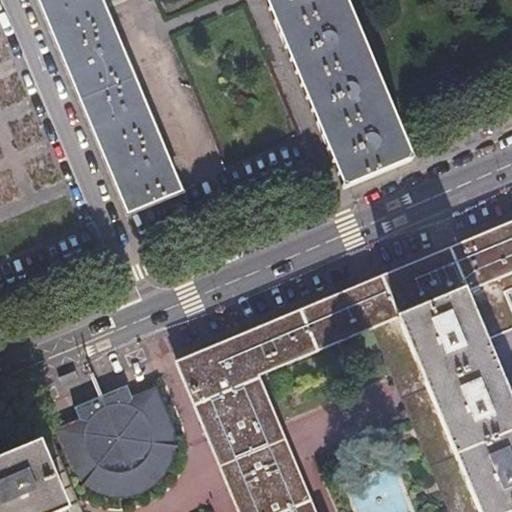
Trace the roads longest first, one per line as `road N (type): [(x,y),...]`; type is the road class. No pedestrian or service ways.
road 1 (residential): [(146,318),(511,165)]
road 2 (residential): [(7,0),(146,318)]
road 3 (residential): [(0,378),(146,318)]
